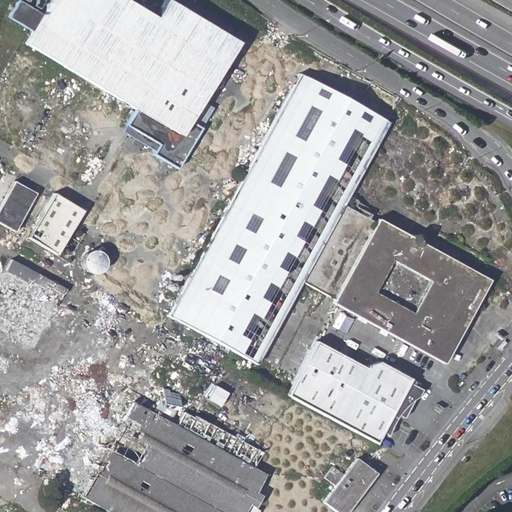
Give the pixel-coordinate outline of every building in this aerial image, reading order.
[(70,38),(90,0),(53,0),(44,15),(20,1),(10,18),(34,33),(28,44),(57,62),(70,38)] [(164,0),(154,18),(122,0),(90,0),(70,38),(57,62),(138,110),(128,127),(161,146),(156,153),(155,156),(179,170),(203,129),(190,122),(237,43),(166,0),(164,0)] [(161,146),(128,127),(124,134),(156,153),(161,146)] [(0,207),(0,223),(14,231),(36,192),(15,180),(0,207)] [(28,237),(52,251),(75,209),(52,197),(28,237)] [(376,217),(374,222),(407,240),(408,239),(409,239),(410,238),(411,238),(412,238),(413,238),(414,238),(376,217)] [(486,277),(415,239),(416,239),(417,240),(417,241),(418,242),(417,243),(417,244),(417,245),(483,282),(486,277)] [(105,250),(101,245),(95,243),(89,244),(83,247),(79,251),(77,257),(78,263),(80,268),(85,272),(91,274),(97,274),(102,271),(106,267),(108,261),(108,255),(105,250)] [(0,276),(0,330),(32,348),(65,289),(9,259),(0,276)] [(313,339),(284,393),(374,442),(379,431),(387,435),(396,415),(401,417),(411,399),(417,394),(421,388),(407,380),(408,378),(376,361),(365,364),(363,367),(313,339)] [(504,343),(501,340),(495,348),(496,349),(498,350),(504,343)] [(125,415),(80,496),(108,511),(241,511),(246,505),(252,508),(260,496),(254,492),(263,474),(250,467),(258,452),(192,415),(191,419),(182,413),(185,409),(177,404),(174,409),(164,404),(165,399),(141,386),(134,399),(121,392),(119,395),(114,404),(116,410),(125,415)] [(206,398),(219,406),(226,393),(213,386),(206,398)] [(54,481),(80,496),(125,415),(116,410),(114,404),(119,395),(107,388),(54,481)] [(321,502),(333,511),(342,511),(373,472),(355,458),(342,474),(331,466),(322,477),(333,486),(321,502)]
